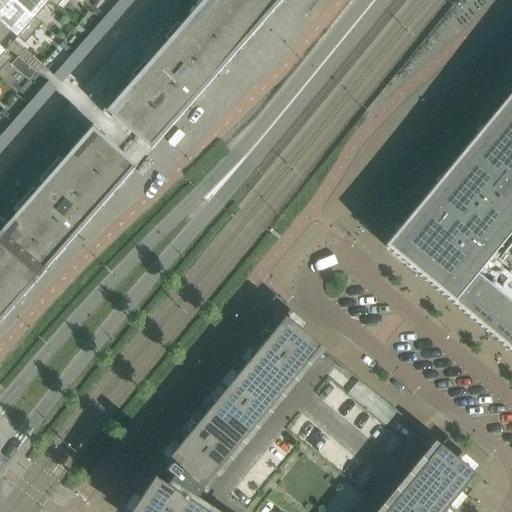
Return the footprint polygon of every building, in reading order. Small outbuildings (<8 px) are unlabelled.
[(34,19),(12,0),(0,0),(0,23),(24,44),(42,24),(35,18),(34,19)] [(0,184),(0,239),(91,133),(120,159),(126,164),(144,144),(108,113),(206,0),(162,0),(83,89),(75,82),(69,77),(68,76),(61,84),(56,90),(63,97),(71,104),(0,184)] [(50,1),(48,0),(12,0),(34,19),(35,18),(49,2),(50,1)] [(48,0),(50,1),(49,2),(56,8),(63,0),(48,0)] [(100,0),(94,8),(105,18),(113,25),(128,7),(120,0),(100,0)] [(206,0),(108,113),(144,144),(148,148),(150,146),(160,134),(169,123),(179,112),(217,69),(227,58),(236,47),(247,35),(248,33),(259,22),(268,11),(277,0),(206,0)] [(94,8),(78,26),(89,36),(97,43),(113,25),(105,18),(94,8)] [(78,26),(62,44),(73,54),(81,61),(97,43),(89,36),(78,26)] [(62,44),(42,67),(53,77),(61,84),(68,76),(81,61),(73,54),(62,44)] [(0,71),(11,59),(0,48),(0,71)] [(37,73),(16,96),(27,106),(35,113),(56,90),(48,83),(37,73)] [(16,96),(0,114),(12,124),(20,131),(35,113),(27,106),(16,96)] [(382,247),(511,354),(511,108),(500,124),(494,112),(382,247)] [(0,114),(0,145),(4,149),(20,131),(12,124),(0,114)] [(91,133),(0,239),(0,316),(10,305),(20,294),(30,283),(32,280),(42,269),(51,258),(61,246),(99,204),(109,192),(118,181),(128,170),(130,168),(126,164),(120,159),(91,133)] [(442,511),(473,475),(437,446),(435,448),(383,511),(199,511),(188,505),(194,498),(199,492),(203,495),(203,494),(199,491),(213,475),(306,362),(318,348),(282,319),(150,479),(131,508),(128,511),(442,511)] [(357,380),(346,394),(385,426),(396,412),(357,380)]
